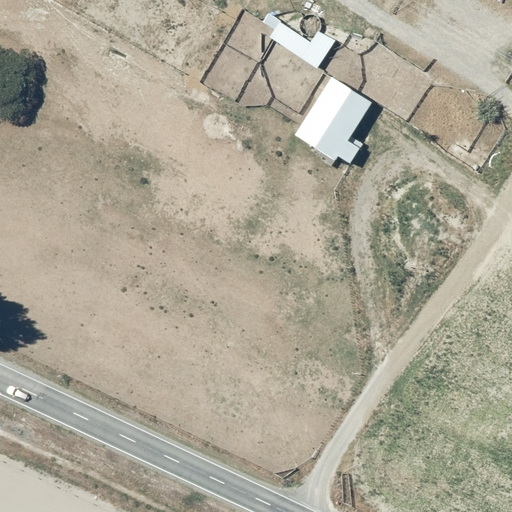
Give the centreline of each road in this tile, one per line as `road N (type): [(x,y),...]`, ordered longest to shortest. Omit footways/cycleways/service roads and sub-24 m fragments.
road 1 (unknown): [(511,185),(370,370),(296,511)]
road 2 (tertiary): [(293,511),(0,374)]
road 3 (unknown): [(349,0),(457,61),(511,110)]
